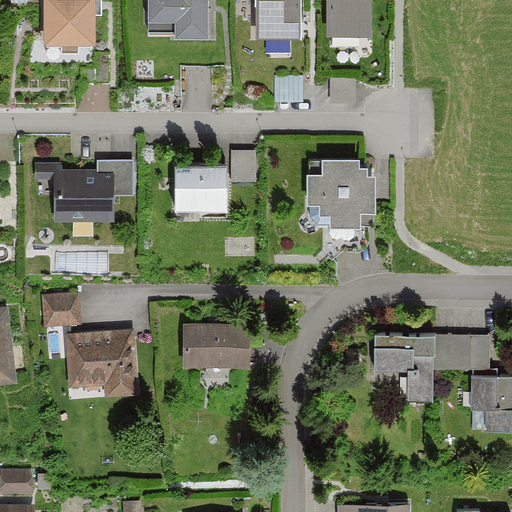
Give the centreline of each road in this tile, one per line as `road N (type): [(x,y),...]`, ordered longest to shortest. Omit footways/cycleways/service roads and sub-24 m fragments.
road 1 (residential): [(511,288),(348,293),(303,336),(290,381),(293,511)]
road 2 (residential): [(399,121),(0,122)]
